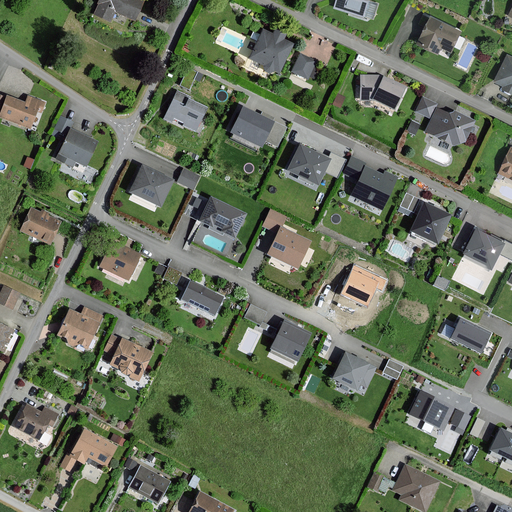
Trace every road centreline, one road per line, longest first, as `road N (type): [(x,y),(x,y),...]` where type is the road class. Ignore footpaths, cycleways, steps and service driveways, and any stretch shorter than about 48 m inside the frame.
road 1 (residential): [(511,222),(245,91)]
road 2 (residential): [(94,211),(357,340)]
road 3 (residential): [(262,0),(511,119)]
road 4 (residential): [(94,211),(0,406)]
road 5 (residential): [(128,133),(0,46)]
road 6 (residential): [(193,0),(128,133)]
road 7 (residential): [(511,503),(393,445)]
